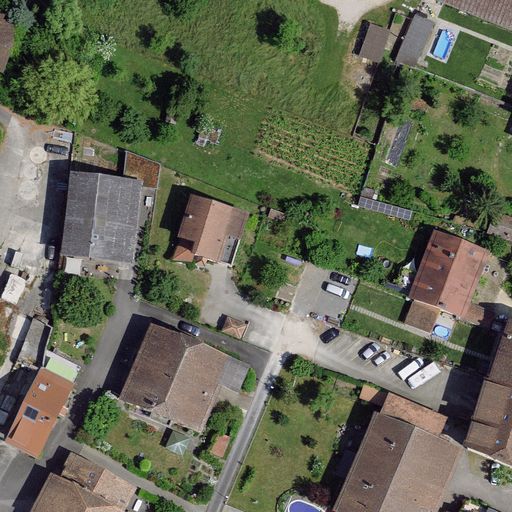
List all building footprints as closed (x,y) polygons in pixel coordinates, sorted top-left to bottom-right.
[(511,0),(422,0),(422,1),(511,36),(511,0)] [(23,29),(0,19),(0,71),(5,74),(23,29)] [(436,28),(415,19),(396,66),(416,74),(436,28)] [(381,60),(391,28),(372,22),(361,54),(381,60)] [(130,263),(137,181),(84,176),(76,258),(130,263)] [(231,269),(248,217),(187,197),(174,237),(184,240),(180,252),(231,269)] [(511,218),(494,212),(486,236),(511,244),(511,218)] [(489,253),(431,232),(406,300),(464,322),(489,253)] [(38,373),(42,353),(48,318),(5,298),(0,309),(0,435),(2,437),(38,373)] [(511,320),(506,318),(483,387),(511,396),(511,320)] [(240,384),(247,367),(146,328),(115,409),(193,439),(218,375),(240,384)] [(2,437),(41,456),(81,372),(42,353),(38,373),(2,437)] [(511,396),(483,387),(461,455),(511,471),(511,396)] [(378,420),(370,417),(348,472),(389,488),(386,495),(427,511),(450,455),(436,449),(448,420),(388,396),(378,420)] [(232,442),(219,437),(211,458),(224,463),(232,442)] [(128,511),(138,492),(73,461),(48,511),(128,511)] [(389,488),(348,472),(331,511),(427,511),(386,495),(389,488)]
